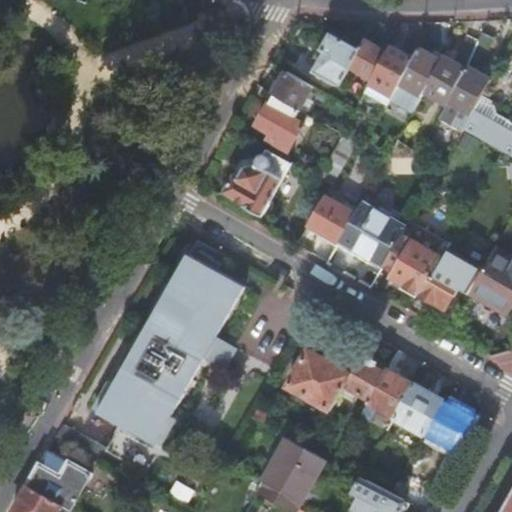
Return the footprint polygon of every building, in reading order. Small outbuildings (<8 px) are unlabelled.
[(313,72),(340,87),(350,69),(361,51),(331,34),(321,51),(325,53),(313,72)] [(496,39),(484,34),(480,42),(473,59),(484,64),(496,39)] [(447,105),(449,103),(468,69),(473,59),(480,42),(468,37),(454,63),(445,58),(443,63),(426,93),(447,105)] [(350,69),(372,81),(387,55),(365,42),(361,51),(350,69)] [(391,100),(401,83),(414,60),(392,47),(387,55),(372,81),(364,94),(387,107),(391,100)] [(414,113),(426,93),(443,63),(420,50),(414,60),(401,83),(391,100),(414,113)] [(462,133),(464,130),(482,98),(491,82),(468,69),(449,103),(447,105),(439,120),(462,133)] [(314,89),(288,73),(282,84),(271,77),(263,90),(274,97),(301,112),(314,89)] [(296,120),(301,112),(274,97),(257,126),(273,135),(270,140),(289,152),(304,125),(296,120)] [(482,98),(464,130),(511,157),(511,124),(496,116),(493,104),(482,98)] [(372,134),(363,149),(371,154),(380,138),(372,134)] [(471,154),(477,141),(465,135),(458,147),(471,154)] [(343,137),(319,180),(333,188),(357,145),(343,137)] [(292,165),(268,150),(265,155),(259,156),(256,161),(257,164),(256,166),(254,165),(246,168),(240,178),(235,175),(224,194),(245,206),(245,208),(263,218),(292,165)] [(341,243),(357,214),(327,197),(311,225),(341,243)] [(407,228),(363,203),(357,214),(341,243),(384,268),(403,235),(407,228)] [(407,228),(403,235),(441,257),(446,249),(449,244),(411,221),(407,228)] [(418,294),(420,295),(438,263),(441,257),(403,235),(384,268),(394,273),(391,278),(402,285),(403,285),(408,294),(418,294)] [(484,271),(470,295),(510,318),(511,313),(511,251),(499,244),(484,271)] [(441,257),(438,263),(420,295),(421,295),(423,300),(431,305),(436,304),(446,310),(458,288),(469,295),(470,295),(484,271),(446,249),(441,257)] [(94,410),(99,412),(98,414),(120,425),(106,450),(105,452),(119,460),(126,464),(146,475),(161,448),(159,447),(175,420),(170,418),(203,359),(216,337),(245,286),(189,254),(114,386),(110,383),(94,410)] [(238,349),(216,337),(203,359),(225,372),(238,349)] [(346,386),(347,387),(354,375),(309,349),(287,387),(331,412),(346,386)] [(354,375),(347,387),(371,401),(389,369),(365,355),(354,375)] [(380,411),(395,419),(416,384),(389,369),(371,401),(369,404),(380,411)] [(416,384),(395,419),(425,435),(445,401),(416,384)] [(425,435),(457,454),(477,419),(445,401),(425,435)] [(369,404),(361,418),(372,424),(380,411),(369,404)] [(261,405),(253,418),(268,426),(275,413),(261,405)] [(62,425),(56,437),(121,474),(126,464),(105,452),(106,450),(62,425)] [(289,438),(259,490),(296,510),(298,507),(326,460),(289,438)] [(40,465),(27,486),(71,511),(91,476),(47,451),(40,465)] [(360,480),(353,493),(360,497),(353,510),(356,511),(401,511),(406,502),(391,494),(362,478),(360,480)] [(194,491),(178,481),(171,494),(187,503),(194,491)] [(417,493),(397,482),(391,494),(406,502),(411,504),(417,493)] [(72,511),(71,511),(27,486),(14,509),(12,511),(72,511)]
